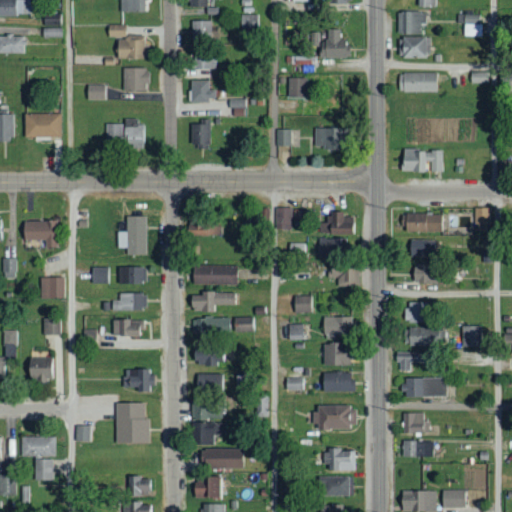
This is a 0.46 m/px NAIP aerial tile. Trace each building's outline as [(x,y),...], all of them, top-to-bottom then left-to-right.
[(0,0),(0,14),(29,15),(29,0),(0,0)] [(120,0),(120,11),(145,11),(145,0),(120,0)] [(421,23),(426,23),(426,11),(397,12),(397,34),(421,34),(421,23)] [(62,37),(63,13),(43,13),(42,36),(62,37)] [(463,36),(480,37),(481,14),(458,13),(458,23),(464,23),(463,36)] [(258,14),(240,14),(240,29),(258,29),(258,14)] [(211,37),(211,20),(191,20),(191,37),(211,37)] [(108,37),(125,37),(125,24),(107,25),(108,37)] [(340,29),(327,29),(327,35),(315,35),(315,43),(320,43),(320,57),(348,57),(348,39),(340,39),(340,29)] [(0,35),(0,52),(24,53),(24,36),(0,35)] [(145,36),(116,37),(116,58),(146,58),(145,36)] [(429,57),(428,36),(400,37),(400,58),(429,57)] [(215,56),(197,56),(197,69),(215,69),(215,56)] [(147,68),(123,67),(122,90),(147,90),(147,68)] [(436,91),(436,72),(398,72),(398,92),(436,91)] [(469,83),(488,83),(488,72),(470,72),(469,83)] [(287,98),(305,98),(306,77),(287,77),(287,98)] [(208,80),(190,80),(191,101),(216,101),(215,90),(209,90),(208,80)] [(87,100),(105,100),(105,84),(87,84),(87,100)] [(245,99),(229,99),(228,107),(245,107),(245,99)] [(244,117),(244,108),(233,107),(233,116),(244,117)] [(13,114),(0,113),(0,139),(12,140),(13,114)] [(24,137),(60,137),(61,114),(24,113),(24,137)] [(105,123),(104,144),(143,145),(144,121),(123,120),(123,124),(105,123)] [(210,146),(210,122),(190,122),(190,147),(210,146)] [(314,145),(323,146),(323,149),(341,150),(342,128),(314,127),(314,145)] [(291,145),(291,129),(275,129),(275,145),(291,145)] [(442,150),(402,149),(401,170),(425,171),(426,161),(430,162),(430,170),(442,171),(442,150)] [(292,207),(276,206),(276,230),(291,230),(292,207)] [(488,207),(474,208),(475,230),(488,230),(488,207)] [(326,217),(318,217),(319,235),(355,233),(354,216),(343,216),(343,210),(326,211),(326,217)] [(441,232),(442,214),(404,213),(404,232),(441,232)] [(145,254),(145,215),(126,216),(126,254),(145,254)] [(55,248),(56,221),(22,220),(22,239),(44,240),(44,248),(55,248)] [(318,252),(345,254),(345,239),(318,237),(318,252)] [(409,255),(433,256),(434,240),(409,239),(409,255)] [(305,242),(290,243),(291,254),(305,254),(305,242)] [(16,278),(16,258),(2,258),(2,278),(16,278)] [(412,264),(412,282),(436,283),(436,264),(412,264)] [(191,283),(236,285),(237,266),(192,265),(191,283)] [(91,283),(109,284),(109,267),(91,266),(91,283)] [(118,283),(146,283),(146,267),(118,266),(118,283)] [(357,286),(358,268),(338,267),(337,285),(357,286)] [(41,298),(64,298),(64,277),(40,277),(41,298)] [(112,310),(146,310),(146,292),(119,293),(119,300),(112,300),(112,310)] [(215,305),(235,305),(236,292),(201,292),(201,296),(190,296),(190,311),(215,312),(215,305)] [(312,296),(294,295),(294,312),(312,313),(312,296)] [(426,302),(406,301),(405,322),(426,322),(426,302)] [(323,335),(352,334),(352,316),(323,317),(323,335)] [(192,318),(192,333),(230,332),(229,317),(192,318)] [(234,332),(253,332),(254,317),(234,317),(234,332)] [(61,334),(60,318),(43,319),(43,335),(61,334)] [(112,319),(112,336),(142,336),(143,320),(112,319)] [(303,340),(303,324),(288,324),(288,340),(303,340)] [(480,347),(480,326),(461,325),(460,346),(480,347)] [(404,326),(404,343),(437,345),(438,328),(404,326)] [(3,357),(16,357),(17,330),(3,330),(3,357)] [(95,330),(84,330),(84,344),(96,343),(95,330)] [(324,342),(323,365),(350,366),(350,354),(341,353),(341,343),(324,342)] [(420,352),(395,351),(395,362),(399,362),(399,370),(410,370),(410,362),(420,362),(420,352)] [(224,365),(224,354),(193,353),(193,364),(224,365)] [(53,358),(26,358),(26,380),(53,380),(53,358)] [(152,368),(123,369),(123,387),(136,387),(136,392),(149,392),(149,385),(152,385),(152,368)] [(353,391),(352,371),(321,372),(321,392),(353,391)] [(222,390),(222,374),(197,373),(196,390),(222,390)] [(303,377),(285,378),(285,390),(304,389),(303,377)] [(446,396),(446,377),(402,378),(402,397),(446,396)] [(267,395),(254,395),(253,416),(267,416),(267,395)] [(115,443),(148,443),(148,418),(144,418),(143,402),(115,403),(115,443)] [(191,402),(190,418),(223,419),(223,403),(191,402)] [(313,406),(313,429),(355,428),(355,405),(313,406)] [(403,412),(402,433),(428,433),(428,420),(423,420),(423,413),(403,412)] [(225,434),(224,420),(195,421),(196,446),(214,445),(214,434),(225,434)] [(75,441),(91,441),(91,426),(76,425),(75,441)] [(55,437),(21,436),(21,456),(55,457),(55,437)] [(402,456),(433,457),(433,441),(402,440),(402,456)] [(243,468),(242,448),(203,449),(204,468),(243,468)] [(354,470),(354,448),(322,449),(322,470),(354,470)] [(34,480),(52,479),(52,459),(34,459),(34,480)] [(0,494),(14,495),(15,474),(0,473),(0,494)] [(128,495),(149,495),(148,476),(127,476),(128,495)] [(192,488),(192,498),(219,499),(220,477),(204,476),(204,488),(192,488)] [(352,476),(321,476),(321,495),(352,495),(352,476)] [(465,489),(441,490),(441,507),(465,507),(465,489)] [(436,491),(400,490),(400,510),(435,511),(436,491)] [(151,511),(151,502),(122,503),(122,511),(151,511)]
